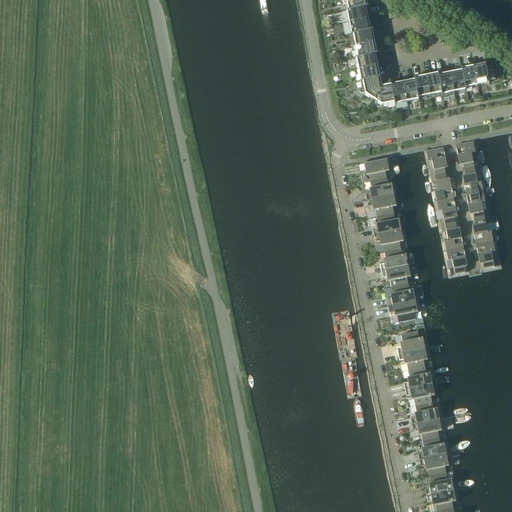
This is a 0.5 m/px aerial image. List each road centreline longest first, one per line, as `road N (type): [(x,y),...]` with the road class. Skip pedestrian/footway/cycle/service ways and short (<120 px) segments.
road 1 (unclassified): [(259,511),(151,0)]
road 2 (residential): [(405,511),(335,164),(343,138)]
road 3 (residential): [(473,269),(446,124)]
road 4 (unclassified): [(343,138),(327,118),(305,0)]
